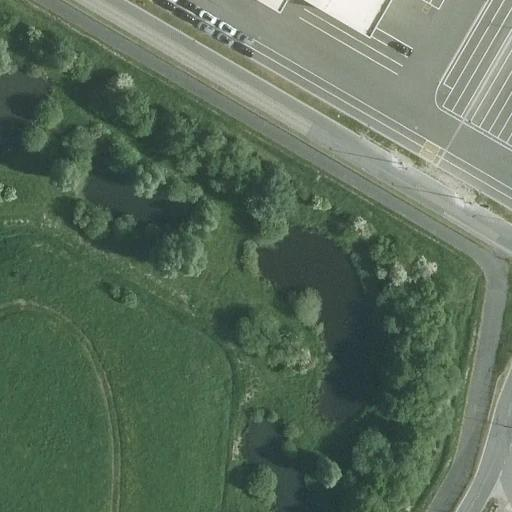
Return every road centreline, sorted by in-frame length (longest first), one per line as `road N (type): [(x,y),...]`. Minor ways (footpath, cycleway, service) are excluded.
road 1 (track): [(113,511),(114,418),(90,348),(77,329),(36,304),(0,307)]
road 2 (unclassified): [(482,0),(418,112)]
road 3 (unclassified): [(467,511),(507,443),(511,401)]
